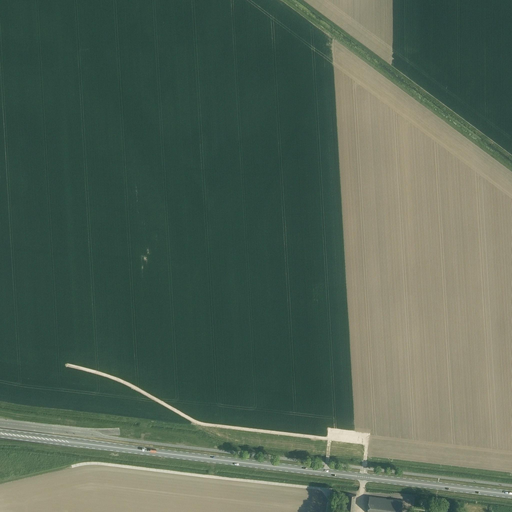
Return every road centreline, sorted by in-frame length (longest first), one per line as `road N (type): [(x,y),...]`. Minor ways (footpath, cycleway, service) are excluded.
road 1 (primary): [(53,440),(511,494)]
road 2 (track): [(0,482),(103,463),(322,488),(327,511)]
road 3 (track): [(329,439),(199,423),(125,382),(70,365)]
